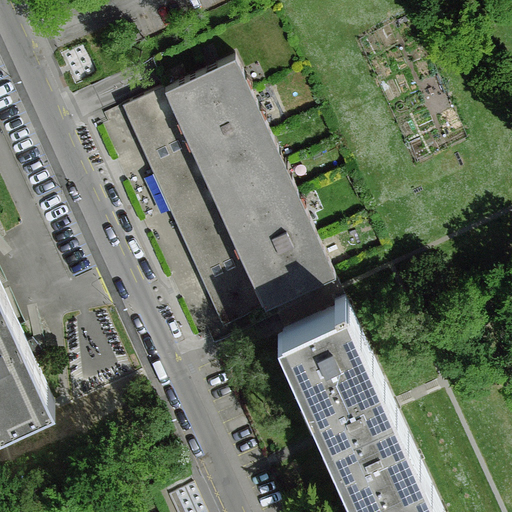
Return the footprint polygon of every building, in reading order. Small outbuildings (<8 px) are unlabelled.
[(224,190),(287,162),(273,132),(253,88),(237,53),(174,81),(224,190)] [(224,190),(174,81),(169,83),(124,103),(175,213),(224,190)] [(224,190),(274,300),(337,271),(320,235),(300,190),(287,162),(224,190)] [(274,300),(224,190),(175,213),(225,322),(248,312),(274,300)] [(0,275),(0,298),(9,294),(0,275)] [(9,294),(0,298),(0,419),(2,425),(56,400),(9,294)] [(445,511),(396,402),(346,294),(336,299),(339,304),(280,332),(327,434),(362,511),(445,511)] [(280,312),(274,300),(248,312),(254,324),(280,312)]
